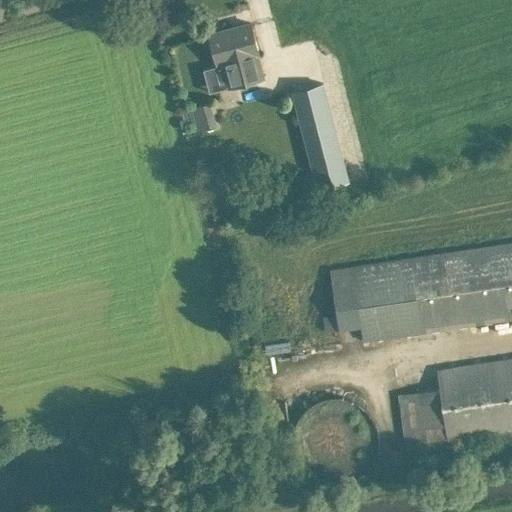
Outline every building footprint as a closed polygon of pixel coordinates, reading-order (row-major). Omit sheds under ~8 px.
[(251,22),(210,33),(218,64),(223,63),(229,86),(264,77),(258,54),(260,53),(251,22)] [(324,82),(293,90),(318,187),(349,179),(324,82)] [(193,106),(199,129),(215,125),(209,102),(193,106)] [(511,241),(331,269),(339,328),(362,325),(363,340),(423,331),(511,317),(511,241)] [(441,388),(419,391),(400,393),(401,401),(408,448),(511,432),(511,358),(438,370),(441,388)] [(293,434),(293,438),(293,442),(293,445),(294,449),(295,453),(297,456),(298,459),(300,463),(303,466),(305,468),(308,471),(311,473),(314,475),(318,477),(321,478),(325,479),(328,480),(332,481),(336,481),(340,481),(343,480),(347,479),(351,478),(354,477),(357,475),(361,473),(363,471),(366,468),(369,465),(371,462),(373,459),(375,456),(376,452),(377,448),(378,445),(378,441),(378,437),(378,434),(378,430),(377,426),(376,423),(374,419),(372,416),(370,413),(368,410),(366,407),(363,405),(360,403),(357,401),(353,399),(350,398),(346,396),(343,396),(339,395),(335,395),(332,395),(328,396),(324,397),(321,398),(317,399),(314,401),(311,403),(308,405),(305,408),(303,411),(300,413),(298,417),(297,420),(295,423),(294,427),(293,431),(293,434)]
